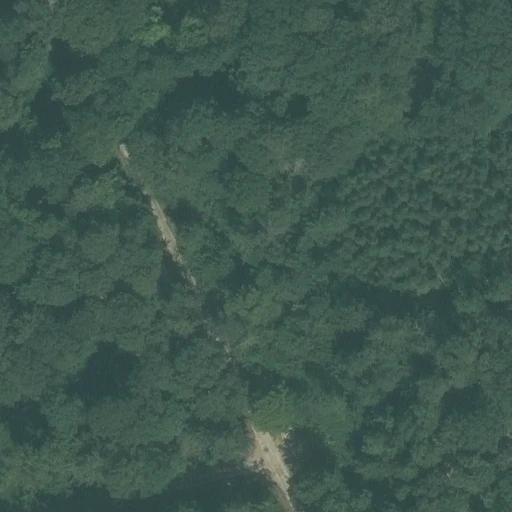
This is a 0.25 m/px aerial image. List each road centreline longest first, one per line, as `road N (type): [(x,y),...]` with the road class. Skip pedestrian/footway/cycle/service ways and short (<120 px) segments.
road 1 (track): [(52,0),(299,511)]
road 2 (track): [(32,511),(270,450)]
